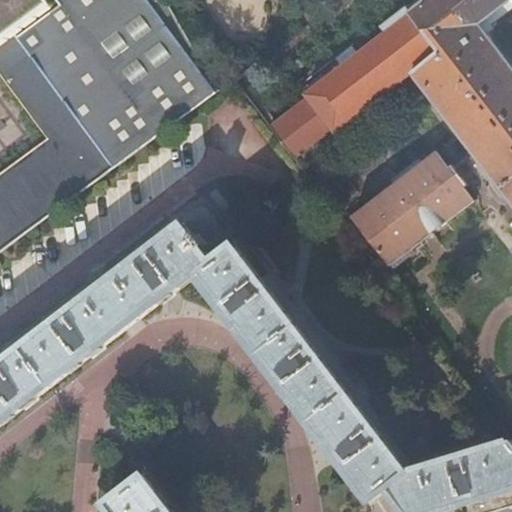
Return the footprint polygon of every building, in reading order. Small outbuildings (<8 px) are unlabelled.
[(0,0),(0,252),(214,98),(159,0),(0,0)] [(329,138),(331,140),(410,80),(469,157),(475,172),(497,200),(508,192),(511,197),(511,77),(484,43),(480,38),(489,31),(511,11),(511,10),(503,0),(437,0),(407,23),(403,18),(378,37),(382,42),(302,102),(304,105),(329,138)] [(294,13),(307,31),(317,23),(303,7),(294,13)] [(484,43),(493,36),(489,31),(480,38),(484,43)] [(292,165),(329,138),(304,105),(267,133),(292,165)] [(469,157),(445,175),(458,185),(475,172),(469,157)] [(458,185),(445,175),(432,159),(418,169),(389,191),(353,218),(394,270),(419,251),(416,248),(428,239),(469,208),(460,195),(464,192),(458,185)] [(389,191),(418,169),(414,165),(385,186),(389,191)] [(438,511),(442,511),(441,511),(489,511),(511,505),(511,442),(510,440),(409,471),(207,211),(194,209),(178,221),(183,227),(0,366),(0,425),(198,274),(372,500),(388,488),(405,511),(438,511)] [(419,251),(430,243),(428,239),(416,248),(419,251)] [(482,276),(476,269),(469,276),(475,282),(482,276)] [(173,511),(143,474),(108,505),(113,511),(173,511)]
